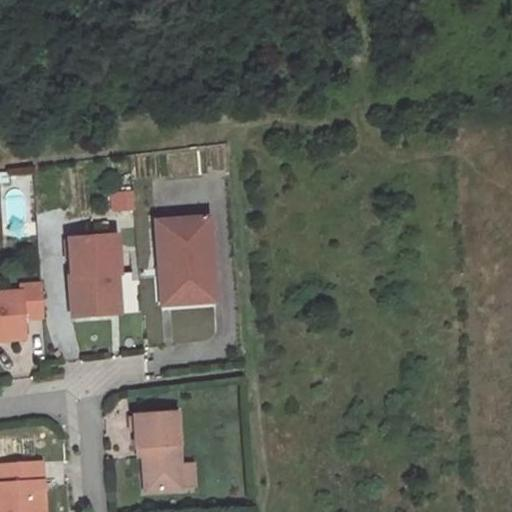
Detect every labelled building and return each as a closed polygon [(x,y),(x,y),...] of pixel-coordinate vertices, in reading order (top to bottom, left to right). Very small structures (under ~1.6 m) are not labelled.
[(152,222),(155,271),(162,270),(164,297),(210,294),(204,218),(152,222)] [(64,241),(67,278),(64,279),(67,320),(107,316),(104,278),(113,278),(116,277),(113,238),(64,241)] [(158,307),(210,303),(210,294),(164,297),(162,270),(155,271),(158,307)] [(116,316),(113,278),(104,278),(107,316),(116,316)] [(0,343),(22,342),(20,322),(41,320),(39,289),(16,290),(16,296),(0,297),(0,343)] [(138,454),(141,492),(155,490),(156,498),(177,496),(177,492),(176,473),(171,418),(129,422),(132,455),(138,454)] [(0,511),(29,511),(28,487),(39,486),(37,466),(0,469),(0,511)] [(176,473),(177,492),(190,491),(188,471),(176,473)] [(28,487),(29,511),(40,511),(39,486),(28,487)] [(141,499),(156,498),(155,490),(141,492),(141,499)]
